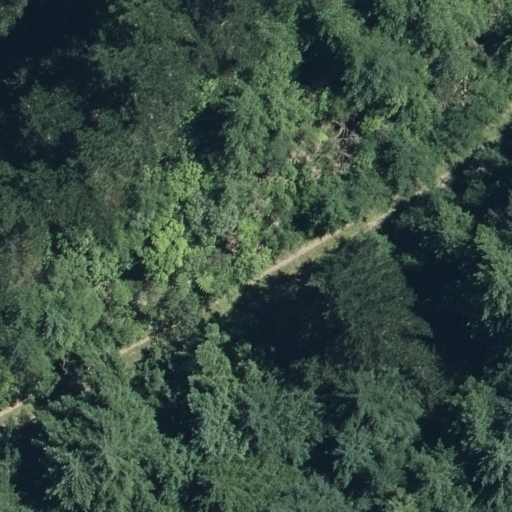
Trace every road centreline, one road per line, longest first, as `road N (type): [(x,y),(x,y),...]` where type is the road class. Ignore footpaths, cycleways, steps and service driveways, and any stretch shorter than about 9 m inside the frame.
road 1 (track): [(511,93),(440,147),(169,390),(0,489)]
road 2 (track): [(0,147),(99,61),(147,0)]
